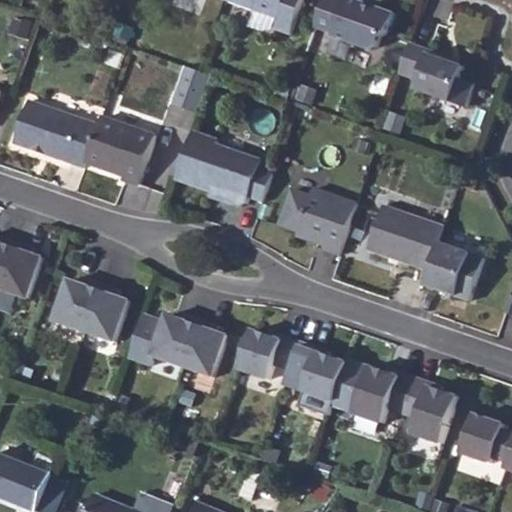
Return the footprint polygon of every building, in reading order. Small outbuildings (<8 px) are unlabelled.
[(225,0),(226,0),(280,20),(276,29),(292,35),(304,0),(225,0)] [(396,14),(378,8),(377,10),(366,6),(367,4),(355,0),(326,0),(316,28),(334,34),(333,37),(372,50),(379,47),(382,37),(388,34),(396,14)] [(452,59),(411,45),(401,75),(419,82),(417,91),(468,109),(476,86),(461,80),(466,68),(450,63),(452,59)] [(186,64),(176,103),(203,110),(213,72),(186,64)] [(88,162),(101,124),(31,100),(16,144),(86,168),(88,162)] [(158,136),(103,117),(101,124),(88,162),(126,175),(125,179),(142,185),(158,136)] [(218,141),(192,132),(176,179),(211,191),(220,194),(223,200),(240,206),(247,203),(249,196),(263,200),(273,172),(259,168),(261,160),(216,145),(218,141)] [(310,196),(291,189),(279,225),(299,231),(309,234),(307,238),(325,245),(324,249),(340,254),(358,203),(313,188),(310,196)] [(220,194),(211,191),(210,196),(223,200),(220,194)] [(385,204),(369,249),(430,270),(441,242),(446,226),(385,204)] [(0,282),(14,239),(0,234),(0,282)] [(14,239),(0,282),(0,287),(28,297),(42,256),(32,252),(26,250),(29,244),(14,239)] [(430,270),(425,285),(470,300),(485,258),(441,242),(430,270)] [(85,330),(101,283),(87,278),(85,284),(79,282),(69,278),(54,319),(85,330)] [(101,283),(85,330),(115,340),(130,299),(119,296),(114,294),(116,288),(101,283)] [(136,358),(151,315),(146,313),(130,356),(136,358)] [(154,354),(184,364),(200,318),(185,313),(184,318),(179,316),(168,313),(165,320),(151,315),(136,358),(150,363),(154,354)] [(200,318),(184,364),(215,375),(229,334),(218,330),(213,328),(215,323),(200,318)] [(293,369),(302,341),(284,335),(283,339),(271,335),(254,329),(240,368),(271,378),(276,363),(293,369)] [(302,341),(293,369),(310,375),(305,390),(335,400),(349,361),(331,355),(319,351),(320,347),(302,341)] [(332,352),(320,347),(319,351),(331,355),(332,352)] [(404,412),(416,376),(401,371),(400,375),(387,371),(371,365),(355,412),(385,422),(390,407),(404,412)] [(416,376),(404,412),(419,417),(413,432),(443,442),(459,395),(442,390),(430,385),(431,382),(416,376)] [(444,386),(431,382),(430,385),(442,390),(444,386)] [(508,461),(511,448),(511,430),(503,428),(505,423),(475,413),(462,451),(492,462),(494,456),(508,461)] [(181,432),(175,448),(194,455),(201,438),(181,432)] [(0,453),(0,496),(38,511),(59,458),(39,451),(33,466),(0,453)] [(87,511),(169,511),(172,506),(138,493),(131,509),(95,494),(87,511)] [(222,511),(191,500),(186,511),(222,511)]
